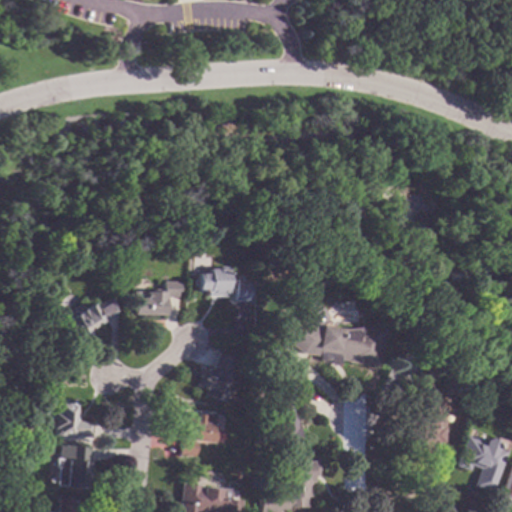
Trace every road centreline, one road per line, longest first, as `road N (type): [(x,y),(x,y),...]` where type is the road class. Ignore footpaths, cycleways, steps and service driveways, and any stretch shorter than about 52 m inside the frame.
road 1 (residential): [(511,134),(405,91),(249,74)]
road 2 (residential): [(0,110),(126,82),(249,74)]
road 3 (residential): [(134,511),(143,381),(187,343)]
